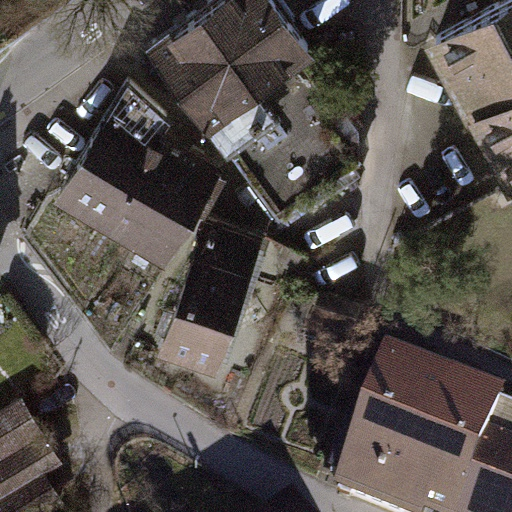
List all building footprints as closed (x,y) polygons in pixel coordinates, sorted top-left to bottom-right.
[(285,0),(216,0),(159,39),(278,212),(330,177),(303,136),(346,107),(303,41),(310,36),(285,0)] [(511,0),(505,0),(440,36),(511,168),(511,0)] [(136,78),(67,190),(167,248),(216,164),(159,130),(173,106),(136,78)] [(260,233),(214,216),(168,342),(214,359),(260,233)] [(361,318),(322,305),(313,331),(352,344),(361,318)] [(412,494),(450,390),(386,367),(343,487),(407,510),(412,494)] [(412,494),(461,511),(511,511),(511,412),(450,390),(412,494)] [(0,416),(0,449),(37,425),(22,402),(0,416)] [(0,466),(7,476),(51,446),(37,425),(0,449),(0,466)]
